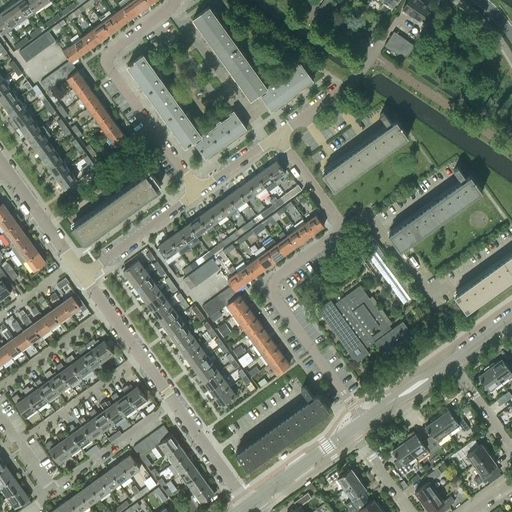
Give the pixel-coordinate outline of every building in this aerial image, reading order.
[(27,17),(35,11),(26,0),(17,0),(16,1),(27,17)] [(43,5),(39,0),(26,0),(35,11),(43,5)] [(130,18),(140,11),(132,0),(131,0),(121,0),(118,3),(122,8),(130,18)] [(140,11),(149,4),(146,0),(131,0),(132,0),(140,11)] [(328,13),(336,2),(333,0),(325,0),(320,7),(328,13)] [(428,5),(420,0),(407,0),(403,7),(419,18),(428,5)] [(8,7),(19,22),(27,17),(16,1),(8,7)] [(67,6),(70,10),(76,6),(73,2),(67,6)] [(61,11),(64,15),(70,10),(67,6),(61,11)] [(228,33),(208,6),(193,18),(202,30),(198,33),(200,35),(204,33),(212,45),(228,33)] [(0,12),(0,13),(11,28),(19,22),(8,7),(0,12)] [(72,17),(80,11),(77,8),(69,13),(72,17)] [(122,8),(112,15),(120,25),(130,18),(122,8)] [(11,28),(0,13),(0,31),(2,34),(11,28)] [(52,17),(55,22),(61,17),(58,13),(52,17)] [(103,22),(110,33),(120,25),(112,15),(103,22)] [(45,22),(48,26),(55,22),(52,17),(45,22)] [(60,26),(66,22),(64,18),(58,22),(60,26)] [(54,31),(60,26),(58,22),(52,27),(54,31)] [(103,22),(93,29),(100,40),(110,33),(103,22)] [(36,29),(39,33),(45,29),(42,24),(36,29)] [(29,34),(32,38),(39,33),(36,29),(29,34)] [(83,36),(91,47),(100,40),(93,29),(83,36)] [(43,34),(50,44),(55,41),(48,31),(43,34)] [(385,45),(405,58),(414,44),(394,31),(385,45)] [(231,72),(247,60),(228,33),(212,45),(221,57),(217,60),(219,62),(223,60),(231,72)] [(38,38),(45,48),(50,44),(43,34),(38,38)] [(73,43),(81,54),(91,47),(83,36),(73,43)] [(26,37),(20,41),(23,45),(29,41),(26,37)] [(33,41),(41,51),(45,48),(38,38),(33,41)] [(14,46),(16,50),(23,45),(20,41),(14,46)] [(29,44),(36,55),(41,51),(33,41),(29,44)] [(70,60),(71,62),(81,54),(73,43),(63,51),(70,60)] [(24,48),(31,58),(36,55),(29,44),(24,48)] [(19,52),(26,62),(31,58),(24,48),(19,52)] [(151,65),(143,54),(128,64),(136,77),(133,79),(134,82),(138,79),(147,91),(162,81),(154,69),(157,66),(154,63),(151,65)] [(77,70),(71,62),(70,60),(65,63),(73,73),(77,70)] [(247,60),(231,72),(240,84),(236,86),(238,89),(242,86),(251,99),(259,92),(266,87),(266,86),(247,60)] [(9,63),(13,69),(17,66),(13,61),(9,63)] [(266,87),(259,92),(262,96),(261,96),(270,110),(312,79),(299,62),(266,86),(266,87)] [(73,73),(65,63),(60,67),(68,77),(73,73)] [(22,73),(17,66),(13,69),(18,76),(22,73)] [(68,77),(60,67),(55,70),(63,80),(66,78),(68,77)] [(55,70),(51,73),(51,74),(58,84),(63,80),(55,70)] [(73,88),(84,80),(77,70),(73,73),(68,77),(66,78),(73,88)] [(53,87),(58,84),(51,74),(46,77),(53,87)] [(0,94),(9,87),(2,77),(0,78),(0,94)] [(40,81),(48,91),(53,87),(46,77),(40,81)] [(91,90),(84,80),(73,88),(80,98),(91,90)] [(23,84),(28,90),(32,87),(27,81),(23,84)] [(166,118),(181,107),(173,96),(176,94),(173,89),(170,92),(162,81),(147,91),(155,104),(152,106),(154,109),(157,106),(166,118)] [(0,100),(4,107),(17,98),(9,87),(0,94),(0,100)] [(32,87),(28,90),(33,96),(37,93),(32,87)] [(87,108),(98,100),(91,90),(80,98),(87,108)] [(12,117),(24,108),(17,98),(4,107),(12,117)] [(42,101),(46,107),(50,104),(46,98),(42,101)] [(105,110),(98,100),(87,108),(94,118),(105,110)] [(46,107),(51,114),(55,111),(50,104),(46,107)] [(181,107),(166,118),(175,130),(171,133),(173,136),(177,133),(185,145),(188,144),(190,142),(194,139),(200,134),(198,131),(192,122),(195,120),(192,116),(189,118),(181,107)] [(19,127),(32,118),(24,108),(12,117),(19,127)] [(105,110),(94,118),(101,127),(112,120),(105,110)] [(200,134),(194,139),(196,142),(195,143),(205,156),(246,127),(233,110),(205,131),(203,128),(198,131),(200,134)] [(392,123),(389,119),(384,112),(380,114),(388,126),(322,173),(334,189),(408,136),(401,126),(402,126),(401,124),(400,125),(396,120),(392,123)] [(26,137),(39,128),(32,118),(19,127),(26,137)] [(56,121),(61,127),(65,125),(60,118),(56,121)] [(119,130),(112,120),(101,127),(108,137),(119,130)] [(61,127),(66,134),(69,131),(65,125),(61,127)] [(34,147),(46,138),(39,128),(26,137),(34,147)] [(127,139),(119,130),(108,137),(116,147),(127,139)] [(41,157),(54,148),(46,138),(34,147),(41,157)] [(71,141),(76,148),(79,145),(75,139),(71,141)] [(76,148),(80,154),(84,151),(79,145),(76,148)] [(48,167),(61,158),(54,148),(41,157),(48,167)] [(126,160),(132,155),(128,149),(122,153),(126,160)] [(88,164),(91,162),(87,156),(83,158),(88,164)] [(56,178),(68,168),(61,158),(48,167),(56,178)] [(282,181),(279,177),(284,173),(275,160),(265,167),(274,180),(278,184),(282,181)] [(466,178),(463,174),(458,166),(453,170),(462,181),(389,234),(400,250),(482,190),(475,181),(476,181),(475,179),(474,179),(470,175),(466,178)] [(265,167),(256,174),(265,187),(274,180),(265,167)] [(76,179),(71,172),(68,168),(56,178),(63,188),(76,179)] [(72,226),(83,242),(161,187),(151,173),(152,172),(150,169),(149,170),(148,168),(144,171),(145,173),(72,226)] [(265,187),(256,174),(246,181),(255,194),(258,197),(268,190),(265,187)] [(245,201),(255,194),(246,181),(236,188),(245,201)] [(297,185),(284,194),(288,199),(301,189),(297,185)] [(226,196),(235,208),(245,201),(236,188),(226,196)] [(217,202),(226,215),(235,208),(226,196),(217,202)] [(275,196),(273,197),(273,198),(279,206),(283,202),(280,197),(277,199),(275,196)] [(273,198),(270,200),(273,204),(276,208),(279,206),(273,198)] [(207,209),(216,222),(226,215),(217,202),(207,209)] [(0,219),(9,213),(2,203),(0,204),(0,219)] [(265,209),(268,213),(276,208),(273,204),(265,209)] [(280,208),(283,212),(289,208),(286,204),(280,208)] [(277,217),(283,212),(280,208),(274,213),(277,217)] [(197,217),(206,229),(216,222),(207,209),(197,217)] [(260,213),(263,217),(268,213),(265,209),(260,213)] [(0,219),(0,223),(5,231),(16,223),(9,213),(0,219)] [(304,222),(312,233),(323,225),(315,214),(304,222)] [(197,217),(187,224),(196,236),(206,229),(197,217)] [(246,223),(249,227),(256,222),(253,218),(246,223)] [(254,233),(264,226),(261,222),(251,229),(254,233)] [(312,233),(304,222),(295,229),(303,240),(312,233)] [(5,231),(12,241),(23,233),(16,223),(5,231)] [(249,227),(246,223),(240,227),(243,231),(249,227)] [(187,224),(178,231),(186,243),(187,243),(196,236),(187,224)] [(244,240),(254,233),(251,229),(241,236),(244,240)] [(285,236),(293,247),(303,240),(295,229),(285,236)] [(190,247),(187,243),(186,243),(178,231),(168,238),(177,250),(180,255),(190,247)] [(227,237),(230,241),(237,236),(234,232),(227,237)] [(11,249),(15,254),(30,242),(23,233),(12,241),(15,244),(12,245),(12,247),(11,249)] [(238,245),(244,240),(241,236),(235,241),(238,245)] [(276,243),(284,254),(293,247),(285,236),(276,243)] [(221,241),(224,245),(230,241),(227,237),(221,241)] [(180,255),(177,250),(168,238),(158,245),(159,246),(158,247),(169,263),(180,255)] [(284,254),(276,243),(272,238),(263,245),(266,250),(274,261),(284,254)] [(26,260),(38,252),(30,242),(15,254),(22,263),(26,260)] [(376,243),(365,251),(403,303),(414,295),(390,263),(376,243)] [(210,256),(220,249),(221,248),(218,244),(207,251),(210,255),(210,256)] [(222,251),(224,254),(234,247),(231,244),(222,251)] [(256,257),(264,268),(274,261),(266,250),(256,257)] [(154,257),(149,251),(146,254),(150,260),(154,257)] [(205,260),(210,255),(207,251),(202,255),(205,260)] [(228,259),(224,254),(222,251),(217,255),(212,258),(218,267),(228,259)] [(38,252),(26,260),(34,270),(45,262),(38,252)] [(511,252),(454,294),(466,311),(511,277),(511,252)] [(246,264),(254,275),(264,268),(256,257),(246,264)] [(214,272),(219,268),(218,267),(212,258),(206,262),(214,272)] [(122,271),(128,279),(144,268),(138,260),(122,271)] [(188,266),(191,270),(198,265),(195,260),(188,266)] [(209,276),(214,272),(206,262),(202,265),(209,276)] [(237,271),(244,282),(254,275),(246,264),(237,271)] [(204,279),(209,276),(202,265),(197,269),(204,279)] [(182,270),(185,274),(191,270),(188,266),(182,270)] [(6,270),(8,274),(12,280),(18,276),(13,270),(11,267),(6,270)] [(166,274),(161,267),(157,270),(162,276),(166,274)] [(0,280),(0,298),(0,299),(10,292),(5,285),(10,282),(0,268),(0,279),(1,280),(0,280)] [(134,287),(149,276),(144,268),(128,279),(134,287)] [(199,282),(204,279),(197,269),(192,272),(199,282)] [(244,282),(237,271),(227,279),(231,285),(234,290),(244,282)] [(195,286),(199,282),(192,272),(187,276),(195,286)] [(149,276),(134,287),(140,295),(155,284),(149,276)] [(190,289),(195,286),(187,276),(183,279),(190,289)] [(164,280),(169,286),(173,283),(168,277),(164,280)] [(173,283),(169,286),(173,292),(177,289),(173,283)] [(146,303),(161,292),(155,284),(140,295),(146,303)] [(238,295),(234,290),(231,285),(226,289),(233,299),(238,295)] [(383,355),(412,334),(403,321),(392,328),(360,285),(334,304),(331,299),(317,309),(356,362),(369,352),(366,348),(374,342),(383,355)] [(221,293),(228,303),(233,299),(226,289),(221,293)] [(151,311),(167,300),(161,292),(146,303),(151,311)] [(180,302),(184,299),(180,293),(176,295),(180,302)] [(223,306),(226,304),(228,303),(221,293),(216,296),(223,306)] [(80,307),(83,311),(87,308),(78,295),(73,298),(72,296),(62,302),(70,314),(80,307)] [(226,305),(233,315),(246,305),(239,295),(226,305)] [(44,307),(48,305),(41,296),(37,299),(44,307)] [(218,310),(220,308),(223,306),(216,296),(211,300),(218,310)] [(188,306),(188,305),(184,299),(180,302),(184,308),(188,306)] [(167,300),(151,311),(157,319),(172,308),(167,300)] [(211,300),(207,303),(214,313),(218,310),(211,300)] [(70,314),(62,302),(52,309),(61,321),(70,314)] [(209,317),(214,313),(207,303),(202,306),(209,317)] [(196,314),(200,311),(195,305),(191,308),(196,314)] [(246,305),(233,315),(240,325),(253,315),(246,305)] [(172,308),(157,319),(163,327),(178,315),(172,308)] [(42,317),(51,328),(61,321),(52,309),(42,317)] [(200,311),(196,314),(200,321),(204,318),(200,311)] [(23,330),(31,342),(41,335),(33,323),(33,324),(25,314),(21,317),(28,327),(23,330)] [(178,315),(163,327),(168,334),(184,323),(178,315)] [(247,334),(260,325),(253,315),(240,325),(247,334)] [(33,323),(41,335),(51,328),(42,317),(33,323)] [(13,337),(22,349),(31,342),(23,330),(23,331),(16,321),(11,324),(18,334),(13,337)] [(189,331),(190,331),(192,329),(187,321),(184,323),(168,334),(174,342),(189,331)] [(207,330),(211,327),(207,321),(203,324),(207,330)] [(260,325),(247,334),(255,344),(268,335),(260,325)] [(211,327),(207,330),(212,337),(216,334),(211,327)] [(13,338),(6,328),(1,331),(8,341),(4,344),(12,356),(22,349),(13,337),(13,338)] [(189,331),(174,342),(180,350),(195,339),(190,331),(189,331)] [(262,354),(275,345),(268,335),(255,344),(262,354)] [(218,346),(223,343),(218,337),(214,340),(218,346)] [(93,347),(102,361),(113,353),(104,340),(97,344),(93,339),(88,342),(92,348),(93,347)] [(201,347),(195,339),(180,350),(186,358),(201,347)] [(223,343),(218,346),(223,353),(227,350),(223,343)] [(12,356),(4,344),(0,347),(0,360),(2,363),(12,356)] [(192,366),(207,355),(209,353),(203,345),(201,347),(186,358),(192,366)] [(282,355),(275,345),(262,354),(269,364),(282,355)] [(93,347),(92,348),(89,350),(86,346),(83,348),(82,346),(77,350),(81,356),(82,356),(91,369),(102,361),(93,347)] [(230,362),(234,359),(230,353),(225,356),(230,362)] [(82,356),(81,356),(76,360),(71,354),(66,358),(70,364),(71,364),(80,377),(91,369),(82,356)] [(197,374),(212,363),(207,355),(192,366),(197,374)] [(289,365),(282,355),(269,364),(276,374),(289,365)] [(234,359),(230,362),(235,368),(239,365),(234,359)] [(511,364),(508,367),(502,359),(490,368),(500,382),(511,373),(511,364)] [(60,372),(69,385),(80,377),(71,364),(70,364),(65,368),(60,362),(55,366),(59,372),(60,372)] [(197,374),(203,382),(218,371),(212,363),(197,374)] [(255,366),(248,371),(251,376),(259,370),(255,366)] [(500,382),(490,368),(479,375),(489,390),(500,382)] [(242,378),(246,375),(241,369),(237,371),(242,378)] [(58,393),(69,385),(60,372),(59,372),(54,376),(49,370),(44,374),(48,380),(49,379),(58,393)] [(224,379),(218,371),(203,382),(209,390),(224,379)] [(246,375),(242,378),(246,384),(250,381),(246,375)] [(48,400),(58,393),(49,379),(48,380),(42,384),(38,378),(33,382),(37,388),(38,387),(48,400)] [(224,379),(209,390),(214,397),(230,387),(224,379)] [(125,394),(135,407),(146,399),(136,386),(130,390),(126,385),(121,388),(125,394)] [(37,408),(48,400),(38,387),(37,388),(32,392),(27,386),(22,390),(26,396),(27,395),(37,408)] [(305,386),(300,389),(306,396),(310,393),(305,386)] [(230,387),(214,397),(220,406),(236,395),(230,387)] [(497,400),(500,405),(511,396),(509,391),(497,400)] [(115,402),(124,415),(135,407),(125,394),(119,399),(115,393),(110,396),(114,402),(115,402)] [(235,452),(247,469),(329,409),(323,400),(324,400),(322,398),(321,398),(318,393),(235,452)] [(25,417),(37,408),(27,395),(26,396),(21,400),(16,394),(11,398),(25,417)] [(103,409),(113,423),(124,415),(115,402),(114,402),(108,406),(104,401),(99,404),(103,410),(103,409)] [(93,417),(102,431),(113,423),(103,409),(103,410),(97,414),(93,408),(88,412),(92,418),(93,417)] [(449,409),(436,418),(447,433),(459,424),(464,431),(469,427),(460,415),(455,418),(449,409)] [(82,425),(91,439),(102,431),(93,417),(92,418),(86,422),(82,416),(77,420),(81,426),(82,425)] [(426,439),(435,451),(440,447),(436,441),(447,433),(436,418),(425,426),(432,435),(426,439)] [(71,433),(80,447),(91,439),(82,425),(81,426),(75,430),(71,424),(66,428),(70,434),(71,433)] [(165,439),(170,435),(163,425),(157,429),(165,439)] [(165,439),(157,429),(153,432),(160,442),(165,439)] [(60,441),(69,455),(80,447),(71,433),(70,434),(64,438),(60,432),(55,436),(59,442),(60,441)] [(148,436),(155,446),(158,443),(160,442),(153,432),(148,436)] [(435,451),(426,439),(422,442),(415,433),(404,442),(414,457),(426,448),(430,455),(435,451)] [(165,453),(178,443),(171,434),(170,435),(165,439),(160,442),(158,443),(165,453)] [(150,449),(155,446),(148,436),(143,439),(150,449)] [(146,453),(150,449),(143,439),(138,443),(146,453)] [(58,463),(69,455),(60,441),(59,442),(53,446),(49,440),(44,444),(58,463)] [(467,455),(474,464),(489,453),(485,447),(484,448),(481,444),(477,447),(472,441),(454,453),(459,460),(467,455)] [(408,461),(414,457),(404,442),(392,450),(399,459),(394,463),(398,468),(402,475),(413,468),(408,461)] [(140,457),(146,453),(138,443),(133,447),(140,457)] [(178,443),(165,453),(172,462),(185,453),(178,443)] [(179,472),(192,463),(185,453),(172,462),(179,472)] [(494,460),(489,453),(474,464),(481,475),(473,480),(477,485),(482,482),(483,483),(499,472),(494,466),(496,465),(492,460),(494,460)] [(119,463),(129,476),(139,468),(129,455),(119,463)] [(143,461),(147,466),(151,463),(147,458),(143,461)] [(129,476),(119,463),(109,470),(119,483),(129,476)] [(192,463),(179,472),(186,482),(199,473),(192,463)] [(0,486),(13,477),(6,467),(0,471),(0,486)] [(150,471),(154,476),(158,472),(154,467),(150,471)] [(427,475),(431,480),(441,472),(437,467),(427,475)] [(344,489),(358,479),(351,469),(342,475),(339,471),(327,479),(331,484),(337,479),(344,489)] [(119,483),(109,470),(99,477),(108,491),(119,483)] [(154,476),(161,486),(166,483),(158,472),(154,476)] [(199,473),(186,482),(193,492),(206,482),(199,473)] [(0,486),(7,497),(21,487),(13,477),(0,486)] [(99,477),(89,485),(98,498),(108,491),(99,477)] [(358,479),(344,489),(352,499),(345,504),(349,509),(364,497),(361,493),(366,490),(358,479)] [(206,482),(193,492),(201,503),(214,493),(206,482)] [(421,503),(436,492),(429,482),(415,492),(417,496),(416,497),(421,503)] [(79,492),(89,505),(98,498),(89,485),(79,492)] [(139,491),(142,495),(149,489),(147,485),(139,491)] [(28,497),(21,487),(7,497),(15,507),(28,497)] [(165,507),(170,504),(157,487),(153,490),(165,507)] [(164,490),(168,496),(173,493),(168,487),(164,490)] [(133,495),(136,499),(142,495),(139,491),(133,495)] [(78,511),(89,505),(79,492),(68,499),(77,511),(78,511)] [(436,492),(421,503),(425,510),(426,509),(428,511),(443,511),(450,507),(449,506),(455,502),(451,496),(443,502),(436,492)] [(297,501),(301,505),(311,498),(308,493),(297,501)] [(171,500),(175,506),(180,502),(176,497),(171,500)] [(364,497),(349,509),(351,511),(355,511),(359,510),(360,511),(375,511),(381,508),(377,502),(375,503),(373,499),(368,502),(364,497)] [(58,507),(61,511),(77,511),(68,499),(58,507)] [(119,505),(122,509),(129,504),(126,500),(119,505)] [(132,506),(135,510),(140,506),(137,502),(132,506)]
